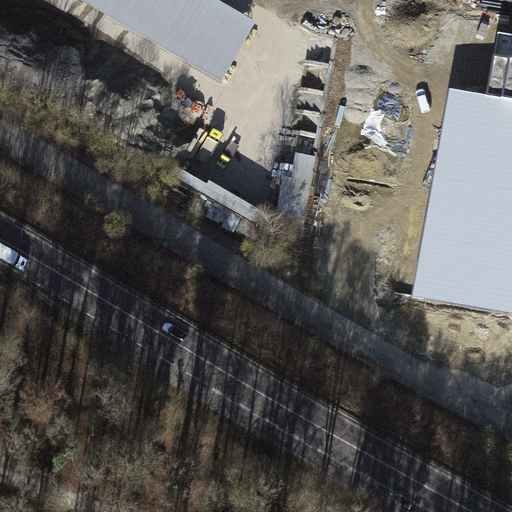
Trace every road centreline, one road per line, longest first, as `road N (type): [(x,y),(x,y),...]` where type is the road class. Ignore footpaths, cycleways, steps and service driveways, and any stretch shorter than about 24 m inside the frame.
road 1 (residential): [(511,426),(0,135)]
road 2 (trunk): [(0,238),(235,377)]
road 3 (trunk): [(235,377),(468,511)]
road 4 (trunk): [(235,377),(393,511)]
